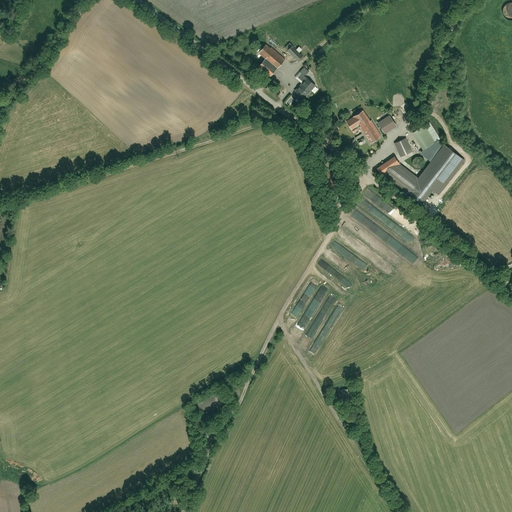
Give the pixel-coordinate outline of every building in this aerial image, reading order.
[(503,15),(507,20),(511,21),(511,2),(509,3),(505,6),(503,10),(503,15)] [(267,43),(259,53),(277,69),(286,59),(267,43)] [(294,44),(287,52),(297,61),(304,54),(294,44)] [(265,61),(259,69),(270,78),(276,71),(265,61)] [(296,78),(303,84),(297,91),(305,99),(315,87),(312,84),(313,83),(301,73),(296,78)] [(271,85),(266,91),(276,97),(280,92),(271,85)] [(347,123),(353,133),(361,128),(370,144),(383,137),(382,136),(398,126),(391,116),(376,125),(367,109),(354,116),(355,119),(347,123)] [(254,113),(250,118),(254,122),(258,116),(254,113)] [(415,134),(425,152),(441,143),(432,125),(415,134)] [(395,144),(402,159),(413,154),(406,139),(395,144)] [(355,140),(349,150),(363,158),(368,149),(355,140)] [(418,180),(402,166),(396,156),(378,169),(384,178),(387,179),(425,210),(435,198),(465,161),(446,146),(418,180)] [(422,156),(420,156),(418,156),(416,157),(415,158),(414,160),(413,162),(414,164),(415,166),(417,167),(419,168),(422,167),(424,166),(425,164),(425,163),(425,161),(425,159),(423,157),(422,156)]
